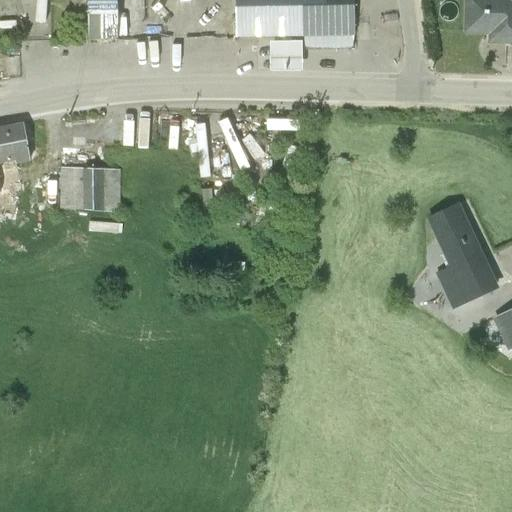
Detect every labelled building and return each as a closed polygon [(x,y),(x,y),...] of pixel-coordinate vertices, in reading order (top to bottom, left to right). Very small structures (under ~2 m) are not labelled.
[(116,0),(86,0),(87,34),(117,33),(116,0)] [(116,0),(117,33),(239,33),(305,31),(305,44),(356,44),(355,31),(357,30),(356,0),(116,0)] [(511,0),(468,0),(467,30),(492,30),(491,38),(511,38),(511,0)] [(304,35),(272,36),(272,67),(305,66),(304,35)] [(301,118),(270,117),(270,126),(300,126),(301,118)] [(0,123),(0,189),(3,189),(0,176),(0,163),(18,159),(31,157),(23,119),(0,123)] [(204,122),(198,122),(204,174),(210,174),(204,122)] [(267,149),(253,131),(243,138),(257,157),(267,149)] [(298,145),(291,143),(279,181),(287,184),(298,145)] [(18,159),(0,163),(0,176),(3,189),(11,188),(24,184),(18,159)] [(119,167),(61,164),(59,205),(117,208),(119,167)] [(3,189),(0,189),(0,208),(14,208),(11,188),(3,189)] [(212,190),(205,191),(208,215),(215,215),(212,190)] [(461,282),(451,287),(448,288),(457,308),(504,287),(463,199),(429,215),(455,270),(461,282)] [(461,282),(455,270),(445,274),(451,287),(461,282)] [(511,308),(497,316),(511,346),(511,308)]
